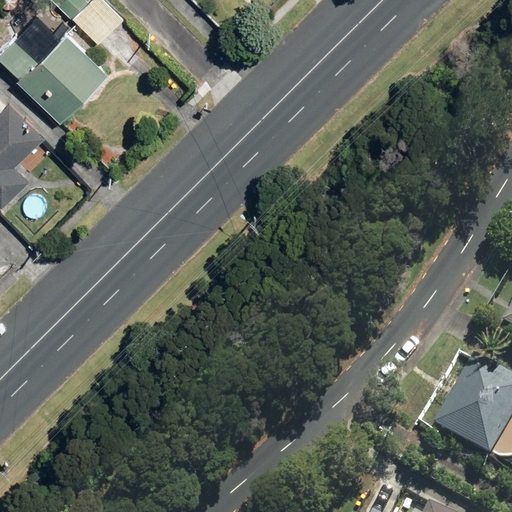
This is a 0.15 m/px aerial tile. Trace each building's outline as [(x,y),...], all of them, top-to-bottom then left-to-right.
[(90,0),(80,10),(106,36),(130,12),(117,0),(90,0)] [(23,73),(66,115),(113,67),(72,26),(47,52),(22,27),(3,47),(26,70),(23,73)] [(0,199),(5,205),(35,176),(20,161),(49,133),(14,96),(0,109),(0,199)] [(511,304),(496,330),(511,339),(511,304)] [(433,411),(495,449),(511,421),(511,367),(474,345),(433,411)] [(464,511),(434,497),(426,511),(464,511)]
